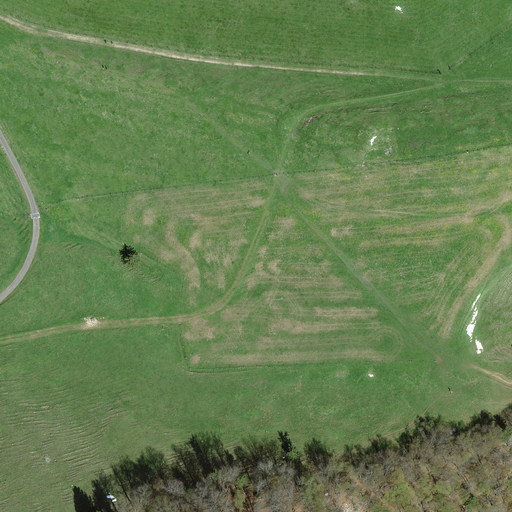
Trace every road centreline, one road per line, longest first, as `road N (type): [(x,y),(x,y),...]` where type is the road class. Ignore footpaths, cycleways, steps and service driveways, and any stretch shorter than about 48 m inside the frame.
road 1 (track): [(36,30),(292,68),(511,81)]
road 2 (track): [(0,339),(108,320),(188,319),(217,304),(236,282),(281,177)]
road 3 (unclassified): [(0,298),(22,272),(36,232),(34,208),(0,135)]
